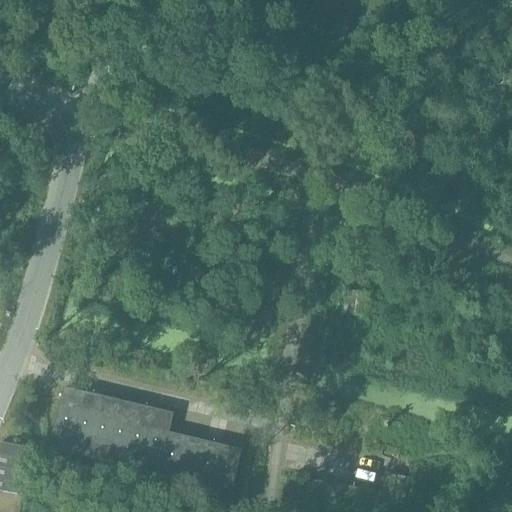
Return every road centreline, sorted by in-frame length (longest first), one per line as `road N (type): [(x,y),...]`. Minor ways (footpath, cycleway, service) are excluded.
road 1 (unclassified): [(8,365),(279,424)]
road 2 (unclassified): [(8,365),(66,174),(67,128)]
road 3 (unclassified): [(298,287),(183,256),(188,231),(148,220)]
road 4 (unclassified): [(298,287),(279,424)]
road 5 (unclassified): [(67,128),(114,0)]
